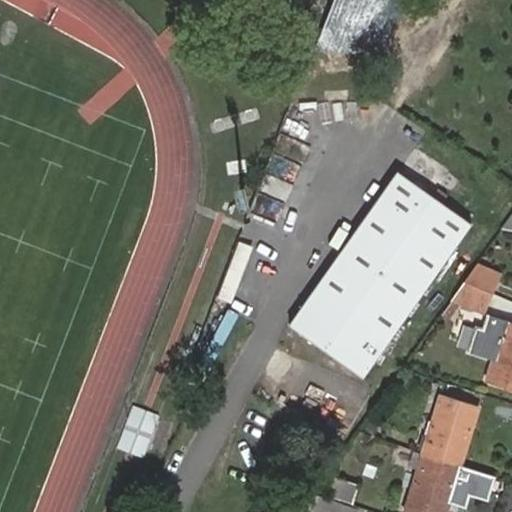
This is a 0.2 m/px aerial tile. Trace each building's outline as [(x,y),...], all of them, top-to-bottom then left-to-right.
[(363,378),(472,224),(442,203),(447,195),(438,189),(433,196),(398,172),(289,326),(363,378)] [(511,231),(511,215),(502,230),(511,231)] [(465,282),(492,294),(499,276),(477,265),(465,282)] [(465,282),(442,315),(449,318),(459,303),(483,313),(492,294),(465,282)] [(511,326),(505,324),(487,382),(511,389),(511,326)] [(442,399),(424,454),(460,466),(477,410),(442,399)] [(131,406),(115,449),(142,458),(157,415),(131,406)] [(445,511),(460,466),(424,454),(405,511),(445,511)] [(333,476),(327,496),(352,504),(359,485),(333,476)] [(312,507),(326,511),(355,511),(318,499),(312,507)]
